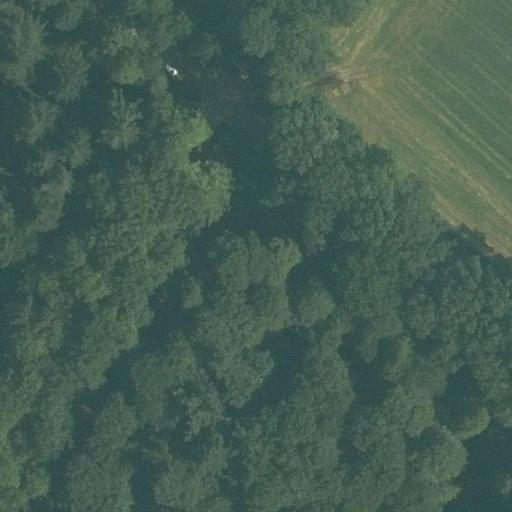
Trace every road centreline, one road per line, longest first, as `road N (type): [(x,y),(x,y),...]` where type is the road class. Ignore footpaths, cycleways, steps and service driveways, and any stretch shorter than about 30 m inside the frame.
road 1 (unclassified): [(511,349),(111,0)]
road 2 (track): [(121,252),(0,430)]
road 3 (track): [(222,97),(121,252)]
